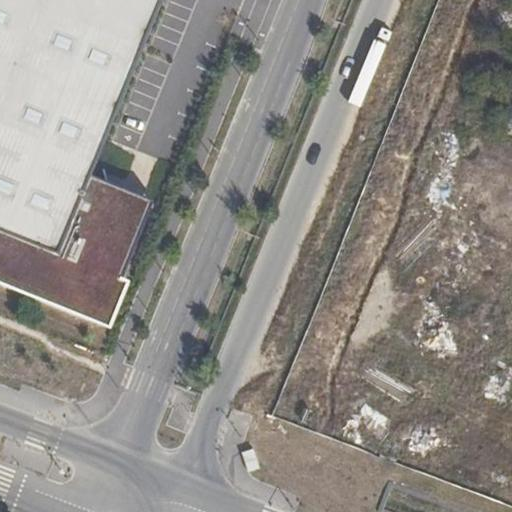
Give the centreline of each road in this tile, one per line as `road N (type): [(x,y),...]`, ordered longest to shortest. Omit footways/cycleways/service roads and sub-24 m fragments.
road 1 (unclassified): [(185,489),(379,0)]
road 2 (unclassified): [(302,0),(111,460)]
